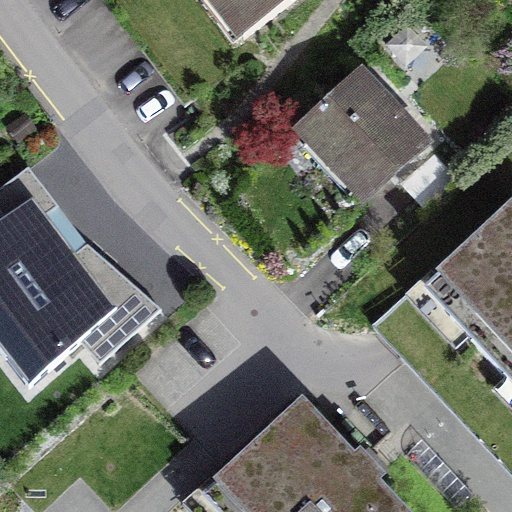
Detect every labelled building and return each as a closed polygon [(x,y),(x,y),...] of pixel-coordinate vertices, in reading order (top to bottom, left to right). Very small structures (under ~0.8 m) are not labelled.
[(114,0),(191,102),(254,55),(243,40),(212,0),(114,0)] [(212,0),(243,40),(296,0),(212,0)] [(421,146),(362,83),(305,136),(364,199),(421,146)] [(74,257),(33,204),(0,229),(0,351),(29,390),(80,345),(99,366),(161,312),(88,248),(74,257)] [(511,207),(418,295),(511,395),(511,207)] [(396,511),(300,409),(202,501),(212,511),(396,511)]
